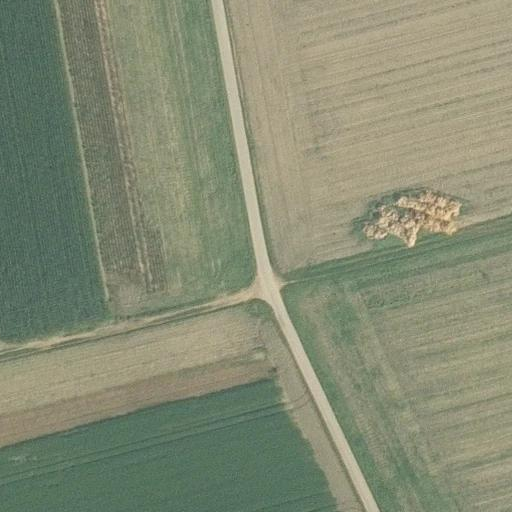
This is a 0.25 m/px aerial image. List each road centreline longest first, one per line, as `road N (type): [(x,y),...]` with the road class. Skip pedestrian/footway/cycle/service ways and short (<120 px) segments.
road 1 (track): [(266,289),(216,0)]
road 2 (track): [(266,289),(0,358)]
road 3 (track): [(511,225),(266,289)]
road 4 (track): [(374,511),(266,289)]
